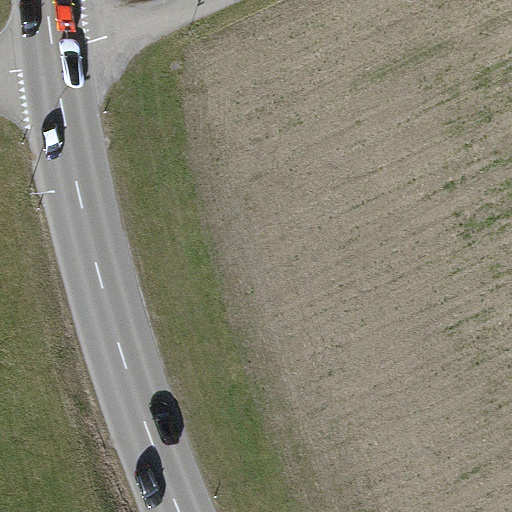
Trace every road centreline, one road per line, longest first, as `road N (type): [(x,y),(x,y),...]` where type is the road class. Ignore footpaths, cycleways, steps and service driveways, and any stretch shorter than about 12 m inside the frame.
road 1 (secondary): [(47,63),(179,511)]
road 2 (unclassified): [(47,63),(188,0)]
